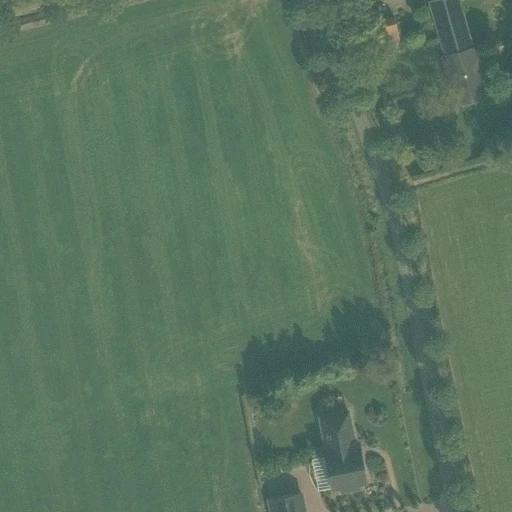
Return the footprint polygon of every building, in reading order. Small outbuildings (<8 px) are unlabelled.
[(445,53),(440,54),(455,106),(492,95),(477,44),(474,45),(460,0),(431,0),(430,0),(445,53)] [(394,18),(381,20),(387,47),(399,44),(394,18)] [(501,42),(489,45),(490,52),(503,48),(501,42)] [(494,71),(498,85),(511,81),(511,80),(509,68),(494,71)] [(328,454),(325,454),(332,488),(339,487),(340,492),(360,488),(359,483),(366,481),(362,460),(361,460),(361,461),(358,462),(348,412),(320,418),(328,454)] [(265,499),(267,511),(303,511),(300,492),(265,499)]
